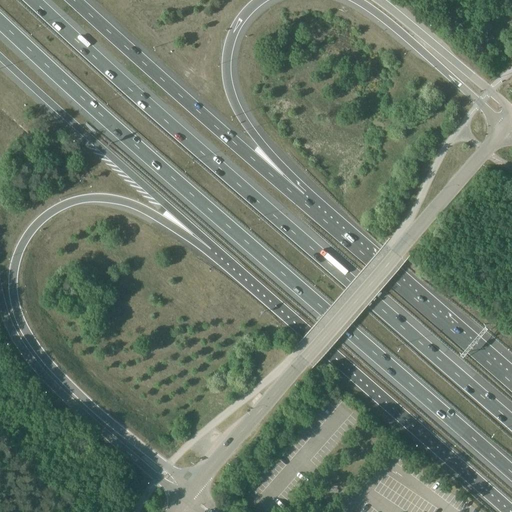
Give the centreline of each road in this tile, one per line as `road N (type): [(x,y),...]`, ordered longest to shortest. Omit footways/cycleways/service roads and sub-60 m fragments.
road 1 (motorway): [(0,21),(511,472)]
road 2 (motorway): [(511,422),(32,0)]
road 3 (motorway): [(193,488),(54,376),(16,327),(8,270),(39,217),(64,202),(97,197),(134,203),(219,251)]
road 4 (unclassified): [(193,488),(503,128)]
road 5 (motorway): [(219,251),(511,508)]
road 6 (motorway): [(300,199),(78,0)]
road 7 (motorway): [(0,54),(219,251)]
road 8 (motorway): [(511,382),(300,199)]
road 9 (motorway): [(0,312),(11,341),(45,384),(181,501)]
road 10 (motorway): [(300,199),(231,92),(230,42),(263,0)]
road 11 (motorway): [(353,0),(503,128)]
road 12 (motorway): [(511,110),(380,0)]
